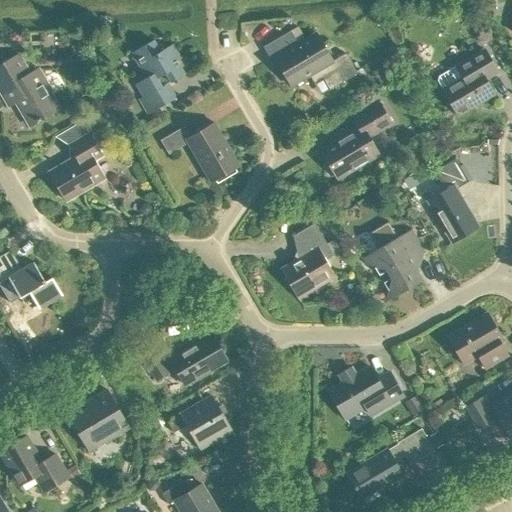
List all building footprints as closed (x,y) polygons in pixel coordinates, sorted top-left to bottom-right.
[(496,10),(494,0),(480,0),(482,12),(496,10)] [(309,76),(320,95),(357,74),(345,54),(332,62),(315,33),(297,43),(290,31),(262,47),(270,60),(274,58),(291,87),(309,76)] [(176,61),(180,59),(171,45),(159,52),(152,40),(131,53),(145,78),(135,84),(142,97),(138,99),(147,115),(175,98),(167,85),(184,75),(176,61)] [(493,96),(485,81),(497,74),(483,50),(455,66),(438,76),(436,81),(457,117),(493,96)] [(15,104),(29,128),(60,110),(46,85),(47,84),(39,70),(30,75),(19,56),(0,67),(0,94),(8,108),(15,104)] [(320,152),(336,179),(378,154),(367,137),(377,131),(378,132),(391,124),(377,102),(351,118),(358,129),(320,152)] [(187,143),(210,183),(238,166),(213,123),(190,137),(184,126),(160,141),(168,154),(187,143)] [(48,174),(64,201),(104,178),(94,160),(102,156),(89,134),(68,146),(75,158),(48,174)] [(425,200),(450,243),(478,227),(455,189),(467,182),(453,158),(432,171),(443,190),(425,200)] [(142,205),(140,209),(141,213),(145,215),(149,214),(151,210),(150,206),(146,204),(142,205)] [(292,236),(298,260),(280,270),(296,298),(334,276),(325,260),(333,255),(314,223),(292,236)] [(368,234),(377,249),(362,258),(366,266),(373,268),(378,276),(386,271),(390,279),(382,283),(387,291),(385,298),(387,301),(422,281),(410,262),(424,253),(410,230),(396,238),(387,223),(368,234)] [(33,263),(18,272),(14,265),(17,263),(10,251),(0,256),(0,287),(10,304),(19,298),(29,293),(38,309),(62,295),(51,278),(44,282),(33,263)] [(500,343),(503,342),(486,313),(445,336),(462,365),(477,357),(484,369),(507,356),(500,343)] [(168,373),(175,369),(185,386),(226,361),(211,334),(172,357),(167,347),(144,361),(156,381),(168,373)] [(328,391),(344,419),(365,407),(370,416),(402,397),(387,373),(376,380),(368,367),(355,375),(351,368),(338,376),(342,383),(328,391)] [(128,428),(106,390),(93,397),(94,399),(85,404),(88,408),(69,419),(88,451),(128,428)] [(465,406),(478,428),(497,417),(511,441),(511,394),(495,404),(488,393),(465,406)] [(424,409),(416,395),(404,403),(413,416),(424,409)] [(167,422),(173,433),(185,426),(198,448),(217,436),(218,438),(231,431),(211,397),(167,422)] [(433,410),(443,404),(440,399),(430,405),(433,410)] [(145,422),(151,432),(161,426),(156,416),(145,422)] [(409,465),(433,451),(420,428),(344,474),(354,490),(355,489),(360,499),(383,485),(385,488),(403,477),(393,461),(403,455),(409,465)] [(436,433),(429,437),(435,448),(442,444),(436,433)] [(0,454),(12,475),(11,478),(13,482),(16,482),(18,486),(34,477),(43,492),(68,478),(55,454),(41,462),(26,436),(0,451),(0,454)] [(79,474),(74,465),(67,470),(72,479),(79,474)] [(79,475),(72,479),(76,486),(83,482),(79,475)] [(157,479),(147,481),(149,491),(154,490),(158,485),(157,479)] [(170,504),(174,511),(217,511),(201,484),(195,488),(189,479),(179,483),(157,496),(164,507),(170,504)]
